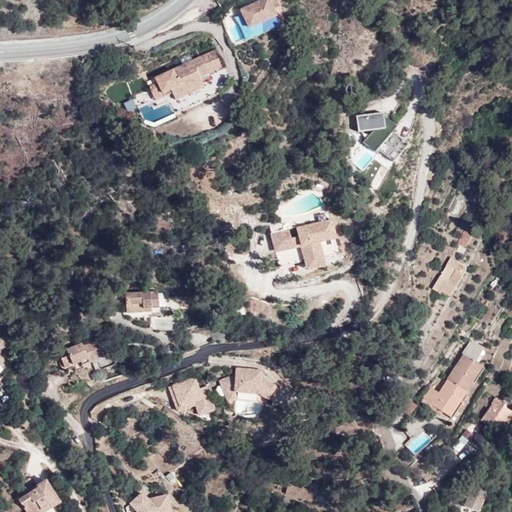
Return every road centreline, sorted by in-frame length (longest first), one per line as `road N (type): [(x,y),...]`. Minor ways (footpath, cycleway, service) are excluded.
road 1 (residential): [(110,511),(84,423),(88,402),(210,347),(279,343),(378,307),(411,246),(428,159),(429,81)]
road 2 (tertiary): [(182,0),(135,31),(86,45),(0,52)]
